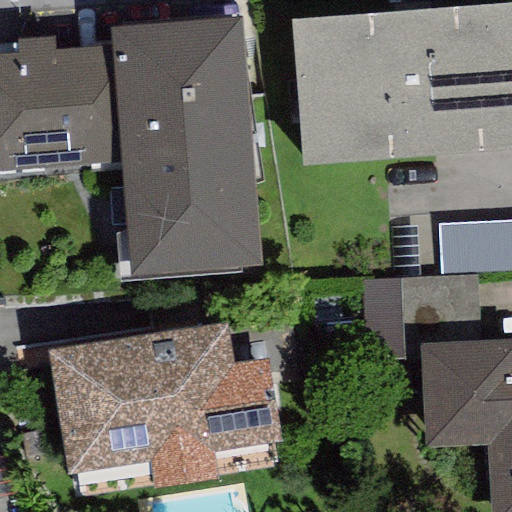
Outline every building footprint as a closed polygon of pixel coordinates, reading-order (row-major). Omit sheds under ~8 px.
[(511,3),(291,20),(302,165),(511,149),(511,3)] [(260,267),(240,17),(110,27),(111,46),(54,50),(53,35),(15,38),(16,53),(0,54),(0,172),(120,163),(130,277),(260,267)] [(511,220),(437,224),(440,276),(511,272),(511,220)] [(285,325),(71,357),(93,502),(307,470),(285,325)] [(511,511),(511,339),(419,344),(424,447),(489,443),(492,511),(511,511)]
